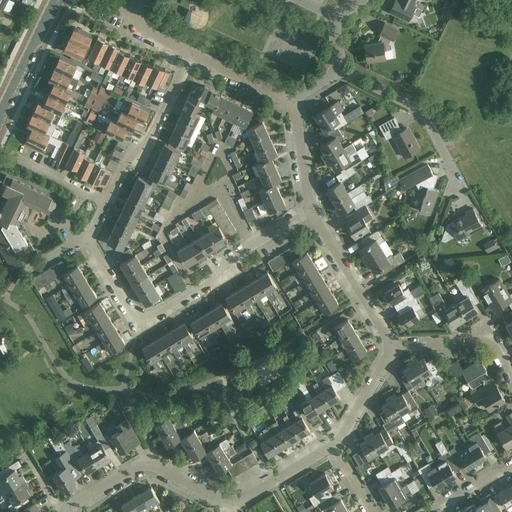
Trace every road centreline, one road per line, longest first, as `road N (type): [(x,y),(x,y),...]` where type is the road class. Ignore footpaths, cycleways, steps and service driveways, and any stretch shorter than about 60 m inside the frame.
road 1 (residential): [(311,211),(244,250),(166,314),(147,318),(134,315),(89,241)]
road 2 (residential): [(69,511),(145,465),(233,503)]
road 3 (residential): [(462,190),(434,128),(415,107),(344,68)]
road 4 (residential): [(105,201),(193,57)]
road 5 (residential): [(392,350),(311,211)]
road 6 (residential): [(511,369),(499,346),(489,344),(392,350)]
road 7 (tertiary): [(0,119),(59,0)]
